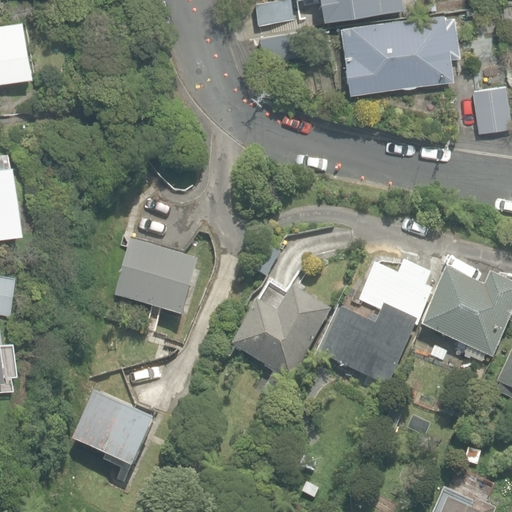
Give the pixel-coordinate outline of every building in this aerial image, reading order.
[(281,0),(256,3),(259,24),(295,20),(291,0),(281,0)] [(323,0),(326,21),(405,9),(403,0),(323,0)] [(343,28),(352,94),(455,80),(452,57),(461,56),(455,16),(447,17),(446,14),(343,28)] [(0,22),(0,82),(36,76),(25,18),(0,22)] [(262,39),(265,61),(307,55),(304,33),(262,39)] [(474,91),(480,133),(511,128),(511,118),(508,86),(474,91)] [(0,235),(26,232),(17,163),(13,164),(11,152),(0,153),(0,235)] [(107,289),(175,309),(191,256),(123,235),(107,289)] [(426,289),(433,275),(405,263),(399,276),(376,265),(359,303),(382,314),(379,320),(371,317),(368,323),(342,311),(322,356),(389,387),(433,292),(426,289)] [(480,353),(492,359),(511,316),(511,286),(492,277),(486,290),(448,272),(444,282),(423,327),(464,346),(461,351),(477,359),(480,353)] [(0,311),(11,313),(17,276),(0,273),(0,311)] [(234,347),(292,381),(333,310),(294,288),(279,314),(260,303),(234,347)] [(511,352),(497,383),(500,384),(497,392),(511,399),(511,352)] [(74,441),(133,468),(155,421),(96,394),(74,441)] [(391,412),(385,432),(395,435),(401,416),(391,412)] [(321,489),(307,481),(302,491),(316,498),(321,489)] [(493,511),(494,509),(474,500),(470,510),(448,500),(442,511),(493,511)]
